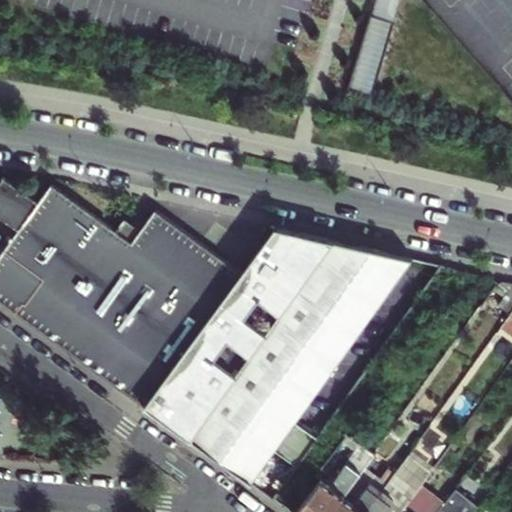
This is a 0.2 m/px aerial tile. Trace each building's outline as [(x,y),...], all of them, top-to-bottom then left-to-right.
[(382,69),(395,0),(377,0),(364,65),(382,69)] [(0,302),(145,407),(245,270),(158,207),(134,241),(53,183),(40,200),(25,189),(7,174),(0,183),(0,211),(21,227),(0,255),(0,302)] [(283,311),(333,241),(275,228),(245,270),(145,407),(163,420),(190,440),(239,373),(214,355),(228,335),(253,353),(269,330),(244,312),(259,293),(283,311)] [(381,252),(333,241),(283,311),(269,330),(253,353),(239,373),(190,440),(231,469),(251,484),(276,449),(299,465),(319,437),(297,420),(414,260),(381,252)] [(504,296),(511,284),(511,283),(499,279),(493,288),(504,296)] [(499,304),(510,313),(511,309),(511,284),(504,296),(499,304)] [(500,327),(511,335),(511,309),(510,313),(500,327)] [(472,366),(463,359),(453,372),(463,379),(472,366)] [(334,511),(358,477),(371,460),(360,453),(358,451),(353,447),(331,477),(327,473),(322,478),(297,511),(334,511)] [(385,486),(366,511),(402,511),(422,485),(432,471),(408,454),(385,486)] [(366,511),(385,486),(381,483),(376,489),(358,477),(334,511),(366,511)] [(422,485),(402,511),(440,511),(447,503),(422,485)] [(447,503),(440,511),(476,511),(480,508),(457,490),(447,503)]
